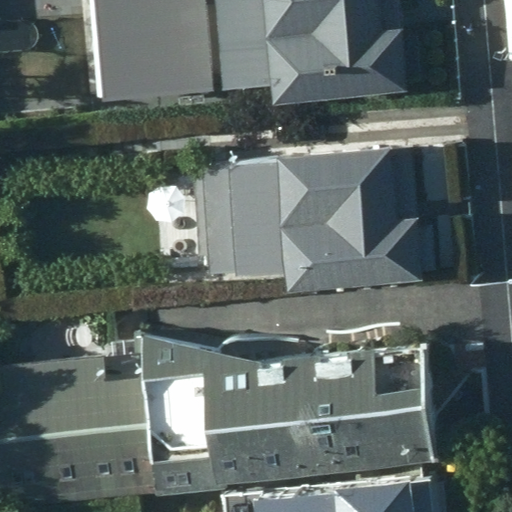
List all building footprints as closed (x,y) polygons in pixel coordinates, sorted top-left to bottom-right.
[(77,0),(83,93),(232,80),(227,26),(205,29),(203,0),(77,0)] [(280,91),(414,80),(406,0),(203,0),(205,29),(227,26),(232,80),(279,76),(280,91)] [(293,279),(428,271),(416,135),(285,143),(286,150),(215,155),(217,193),(239,192),(243,263),(293,260),(293,279)] [(232,461),(439,446),(427,330),(280,341),(145,315),(147,340),(0,351),(0,421),(5,488),(233,470),(232,461)] [(441,511),(436,462),(345,469),(344,474),(263,481),(263,487),(229,491),(230,511),(441,511)]
